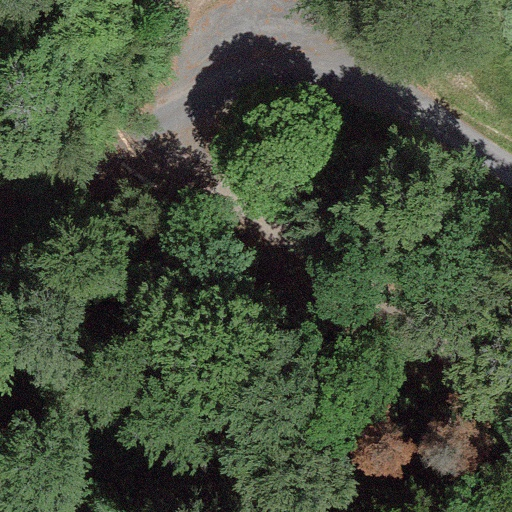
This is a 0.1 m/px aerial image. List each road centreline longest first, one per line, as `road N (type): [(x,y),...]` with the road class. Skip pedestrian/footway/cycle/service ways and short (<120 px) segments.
road 1 (unclassified): [(0,236),(162,130),(227,100),(289,89),(351,101),(443,136),(511,176)]
road 2 (track): [(162,130),(511,428)]
